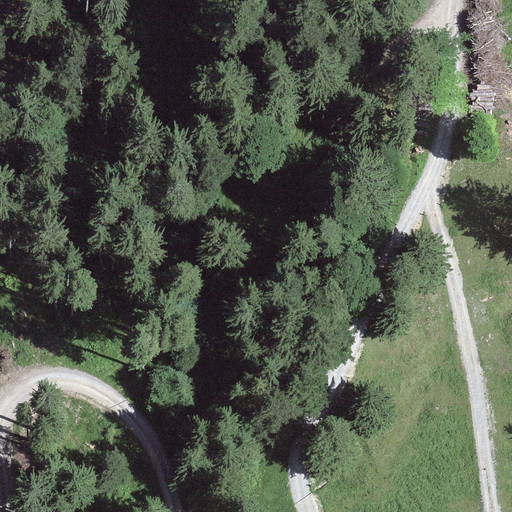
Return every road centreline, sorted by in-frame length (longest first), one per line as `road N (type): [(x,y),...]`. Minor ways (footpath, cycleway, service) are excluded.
road 1 (track): [(459,0),(442,151),(305,440),(306,511)]
road 2 (track): [(175,511),(163,461),(143,431),(110,398),(50,374),(25,381),(7,401),(4,511)]
road 3 (track): [(431,183),(473,359),(494,511)]
